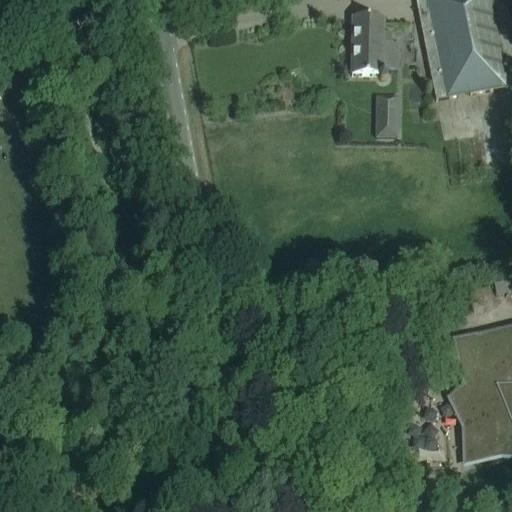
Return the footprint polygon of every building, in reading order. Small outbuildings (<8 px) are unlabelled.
[(508,91),(491,0),(456,0),(418,7),(435,104),(508,91)] [(382,22),(352,21),(351,78),(378,78),(377,80),(377,81),(377,82),(378,84),(379,86),(380,87),(382,88),(383,88),(384,88),(385,88),(386,88),(388,87),(389,86),(390,85),(390,84),(391,83),(391,82),(391,81),(391,80),(390,79),(390,78),(390,77),(389,76),(388,76),(386,75),(385,75),(383,75),(382,75),(381,75),(382,48),(390,48),(390,36),(382,36),(382,22)] [(368,101),(369,130),(389,129),(387,100),(368,101)] [(455,422),(459,422),(464,432),(461,432),(461,433),(464,433),(465,467),(500,465),(511,462),(511,333),(475,341),(474,338),(473,339),(475,342),(467,343),(466,340),(465,340),(466,343),(455,346),(465,389),(450,403),(459,421),(455,422)] [(456,417),(444,408),(434,421),(447,430),(456,417)]
